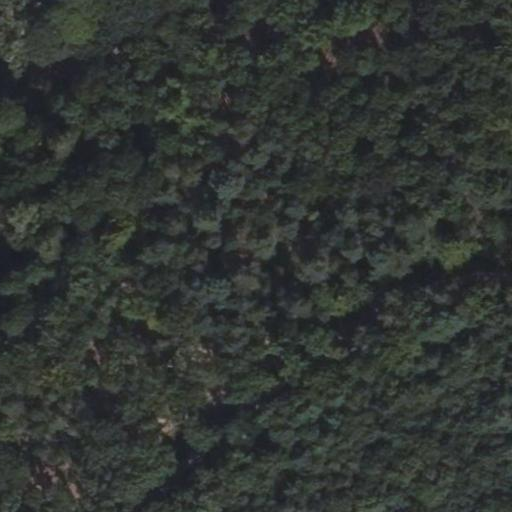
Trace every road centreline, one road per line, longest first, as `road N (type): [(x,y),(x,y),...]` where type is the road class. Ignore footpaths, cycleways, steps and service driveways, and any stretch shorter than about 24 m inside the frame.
road 1 (track): [(511,277),(427,291),(339,333),(125,511)]
road 2 (track): [(0,179),(39,142),(134,0)]
